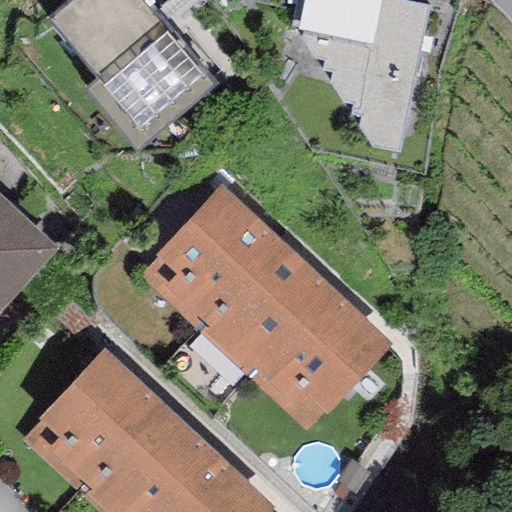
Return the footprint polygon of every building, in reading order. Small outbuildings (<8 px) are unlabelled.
[(226,80),(159,0),(79,0),(22,48),(85,123),(110,101),(147,145),(226,80)] [(441,14),(385,0),(309,0),(301,26),(377,139),(417,146),(441,14)] [(0,318),(64,256),(0,191),(0,318)] [(139,279),(195,330),(275,245),(218,193),(139,279)] [(330,296),(275,245),(195,330),(249,381),(330,296)] [(390,352),(330,296),(249,381),(306,434),(321,418),(326,422),(390,352)] [(21,442),(78,496),(158,410),(102,356),(21,442)] [(162,511),(212,459),(158,410),(78,496),(95,511),(162,511)] [(269,511),(212,459),(162,511),(269,511)]
